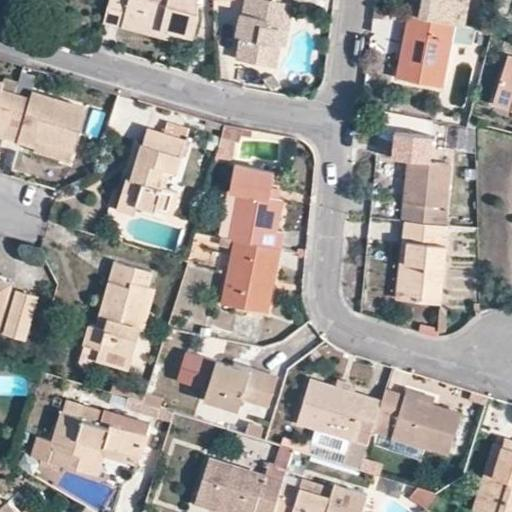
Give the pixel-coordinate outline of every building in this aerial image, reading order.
[(106,0),(102,17),(123,23),(124,16),(161,25),(163,19),(193,27),(197,11),(196,0),(106,0)] [(269,44),(272,24),(285,27),(290,3),(279,1),(279,0),(245,0),(243,13),(239,12),(234,36),(239,37),(236,57),(272,66),(277,45),(269,44)] [(451,20),(460,22),(463,0),(407,0),(405,11),(407,12),(451,20)] [(451,20),(407,12),(394,75),(438,83),(451,20)] [(124,16),(123,23),(185,40),(186,32),(192,34),(193,27),(163,19),(161,25),(124,16)] [(285,27),(272,24),(269,44),(277,45),(282,47),(285,27)] [(511,56),(505,54),(491,101),(511,107),(511,56)] [(0,133),(1,134),(14,91),(0,86),(0,133)] [(67,159),(82,106),(29,89),(28,94),(14,91),(1,134),(33,143),(32,148),(67,159)] [(171,212),(177,190),(157,185),(162,166),(175,169),(187,124),(165,118),(162,128),(145,123),(140,142),(131,177),(124,175),(116,206),(132,211),(135,202),(171,212)] [(140,142),(132,139),(122,174),(124,175),(131,177),(140,142)] [(437,161),(437,151),(424,150),(423,160),(437,161)] [(423,160),(406,158),(399,217),(403,218),(442,221),(447,162),(437,161),(423,160)] [(228,189),(235,191),(228,235),(232,237),(277,245),(281,230),(275,229),(280,197),(267,195),(272,168),(232,161),(228,189)] [(400,238),(406,239),(400,297),(438,300),(446,222),(442,221),(403,218),(400,238)] [(221,300),(265,309),(277,245),(232,237),(221,300)] [(147,270),(112,260),(93,323),(87,322),(82,341),(97,345),(94,358),(124,367),(130,345),(136,325),(133,324),(144,284),(147,270)] [(0,277),(0,315),(10,280),(0,277)] [(136,325),(142,327),(154,286),(144,284),(133,324),(136,325)] [(82,341),(78,352),(94,358),(97,345),(82,341)] [(248,370),(214,360),(202,396),(236,407),(240,395),(254,400),(263,371),(249,366),(248,370)] [(308,378),(296,419),(316,425),(314,434),(334,440),(337,432),(357,438),(353,456),(362,459),(376,414),(380,399),(350,390),(351,384),(334,379),(332,384),(308,378)] [(459,411),(432,401),(403,393),(383,386),(380,399),(376,414),(386,417),(394,421),(391,433),(447,452),(459,411)] [(405,386),(403,393),(432,401),(432,394),(405,386)] [(105,408),(102,421),(80,415),(83,402),(64,397),(48,458),(88,470),(96,440),(137,452),(145,420),(105,408)] [(511,511),(511,439),(504,438),(502,444),(482,510),(489,511),(511,511)] [(97,473),(103,454),(134,463),(137,452),(96,440),(88,470),(97,473)] [(502,444),(491,441),(471,506),(482,510),(502,444)] [(267,459),(262,473),(207,456),(195,495),(214,501),(212,508),(224,511),(270,511),(281,479),(286,464),(267,459)] [(299,476),(297,484),(327,492),(329,484),(299,476)] [(357,511),(364,488),(331,479),(329,484),(327,492),(297,484),(281,479),(270,511),(357,511)] [(430,507),(435,493),(416,486),(411,501),(430,507)] [(0,511),(17,511),(0,494),(0,511)]
